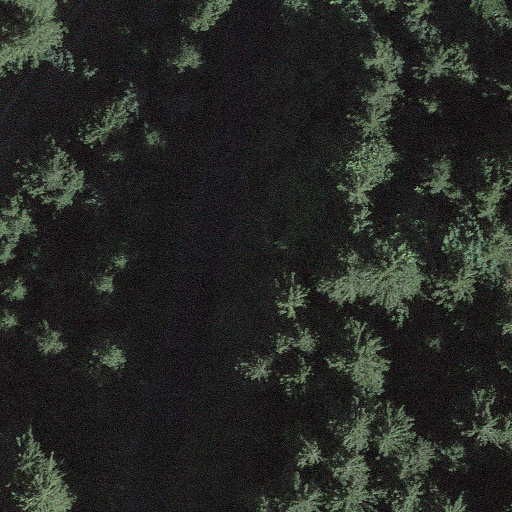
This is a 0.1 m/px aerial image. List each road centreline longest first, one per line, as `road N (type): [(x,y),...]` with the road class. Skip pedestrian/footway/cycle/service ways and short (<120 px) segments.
road 1 (track): [(261,0),(151,511)]
road 2 (track): [(0,130),(94,0)]
